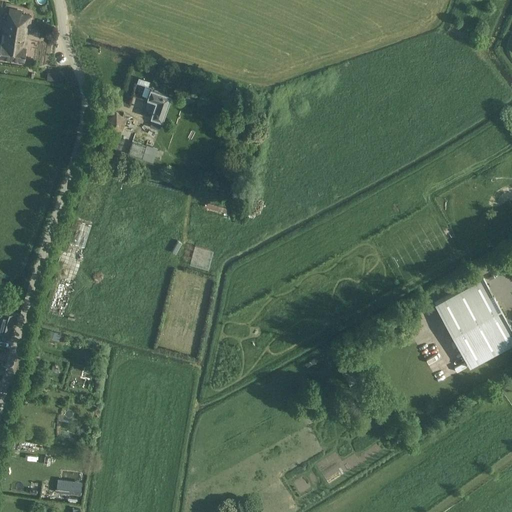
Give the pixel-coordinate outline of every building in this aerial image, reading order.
[(0,56),(24,60),(31,15),(21,14),(22,12),(9,10),(9,11),(7,20),(4,20),(0,43),(0,42),(0,56)] [(150,117),(162,121),(171,95),(150,88),(146,98),(155,101),(150,117)] [(193,102),(195,94),(187,91),(184,100),(193,102)] [(106,120),(110,131),(123,131),(126,120),(116,112),(106,120)] [(147,145),(132,140),(128,154),(142,159),(147,145)] [(511,329),(483,276),(435,302),(469,366),(511,342),(511,329)] [(0,333),(8,336),(14,314),(2,311),(0,319),(0,333)] [(55,332),(49,330),(47,338),(53,339),(55,332)]
